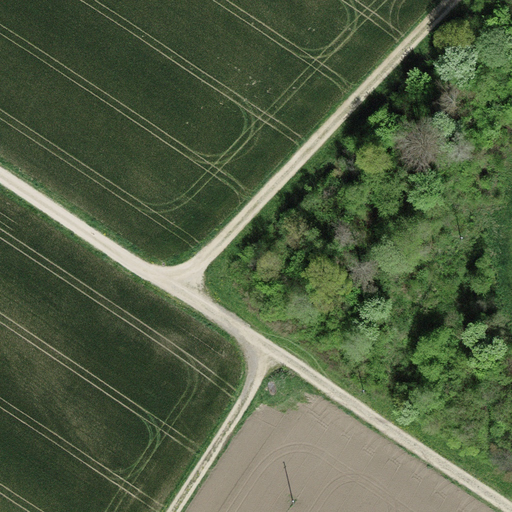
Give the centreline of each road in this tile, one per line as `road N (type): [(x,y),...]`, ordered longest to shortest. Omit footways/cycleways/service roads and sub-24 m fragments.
road 1 (track): [(172,280),(511,505)]
road 2 (track): [(275,348),(173,511)]
